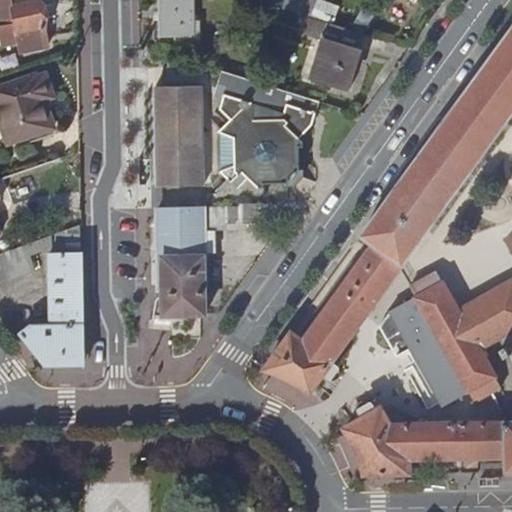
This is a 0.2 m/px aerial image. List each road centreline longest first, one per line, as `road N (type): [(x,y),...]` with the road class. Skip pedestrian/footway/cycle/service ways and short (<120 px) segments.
road 1 (tertiary): [(489,0),(230,357),(209,404)]
road 2 (residential): [(118,405),(100,199),(113,164),(110,0)]
road 3 (tertiary): [(324,509),(511,507)]
road 4 (tertiary): [(324,509),(314,461),(298,440),(268,418),(209,404)]
